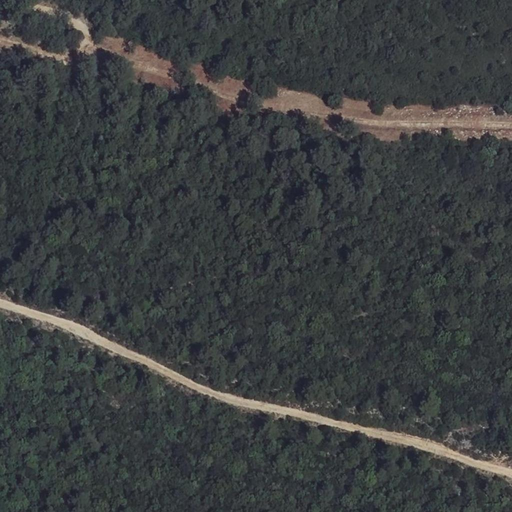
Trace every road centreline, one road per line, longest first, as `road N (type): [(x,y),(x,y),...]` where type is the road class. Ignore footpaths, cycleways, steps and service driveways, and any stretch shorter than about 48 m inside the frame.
road 1 (track): [(0,307),(75,329),(194,393),(417,441),(511,475)]
road 2 (track): [(511,126),(292,109),(168,80),(97,53),(46,62),(0,41)]
